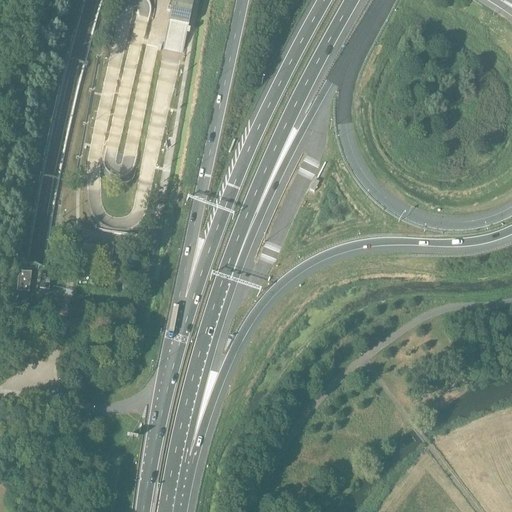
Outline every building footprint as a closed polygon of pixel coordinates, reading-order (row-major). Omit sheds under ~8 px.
[(172,0),(163,49),(183,52),(193,0),(172,0)] [(83,137),(80,150),(86,151),(89,139),(83,137)] [(314,180),(313,183),(312,184),(309,190),(314,192),(318,183),(319,182),(316,181),(314,180)] [(112,250),(84,245),(81,258),(110,263),(112,250)] [(121,264),(123,252),(114,250),(112,262),(121,264)] [(31,274),(19,272),(17,291),(28,293),(31,274)] [(39,288),(49,290),(51,277),(46,276),(41,275),(39,288)]
